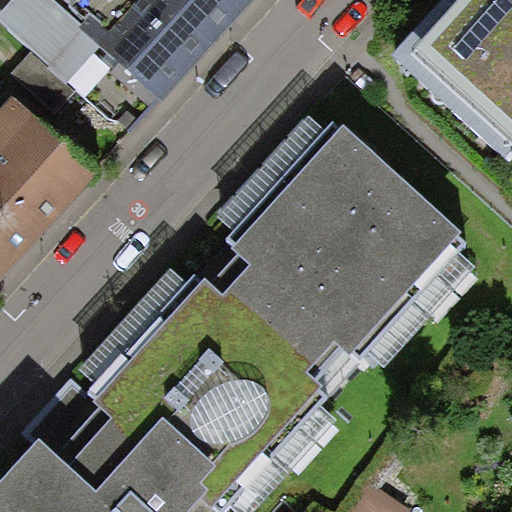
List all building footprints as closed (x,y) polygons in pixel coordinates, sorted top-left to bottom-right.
[(254,0),(79,0),(61,22),(160,108),(254,0)] [(511,0),(450,0),(385,71),(511,188),(511,0)] [(69,101),(26,64),(0,92),(0,103),(10,112),(38,136),(69,101)] [(38,136),(10,112),(0,122),(0,286),(92,189),(38,136)] [(226,511),(465,250),(347,136),(338,146),(317,127),(219,237),(238,254),(200,296),(181,278),(74,397),(97,418),(50,471),(32,455),(0,493),(0,511),(226,511)] [(403,511),(406,508),(362,479),(340,511),(403,511)]
